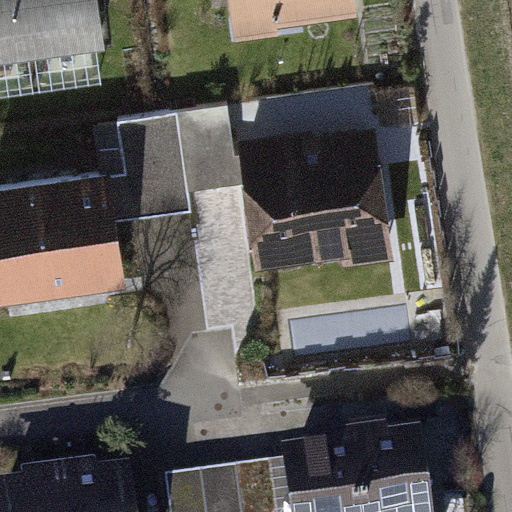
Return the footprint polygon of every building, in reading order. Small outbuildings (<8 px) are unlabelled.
[(0,0),(0,65),(106,51),(99,0),(0,0)] [(234,0),(241,55),(286,50),(284,33),(361,25),(358,0),(234,0)] [(232,116),(180,122),(189,197),(249,190),(259,273),(341,263),(343,276),(396,270),(380,136),(237,153),(232,116)] [(124,129),(130,177),(0,192),(0,308),(15,306),(16,321),(115,309),(114,295),(131,293),(123,225),(192,217),(189,197),(180,122),(124,129)] [(349,446),(357,511),(423,511),(416,448),(389,451),(387,441),(349,446)] [(357,511),(349,446),(314,450),(315,460),(284,464),(285,473),(289,511),(357,511)] [(289,511),(285,473),(169,486),(171,511),(289,511)] [(59,487),(62,511),(134,511),(131,486),(101,490),(100,482),(59,487)] [(62,511),(59,487),(23,491),(24,498),(0,500),(0,511),(62,511)]
